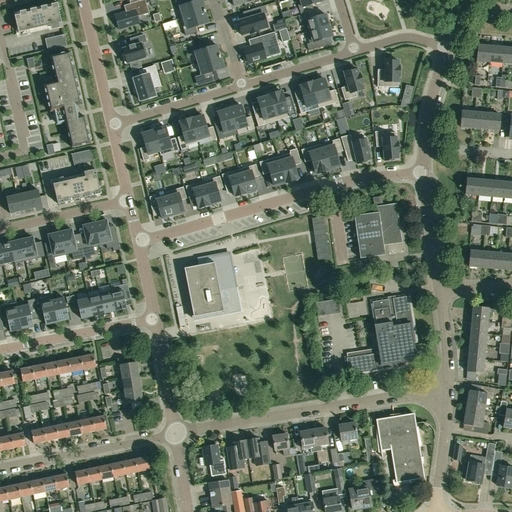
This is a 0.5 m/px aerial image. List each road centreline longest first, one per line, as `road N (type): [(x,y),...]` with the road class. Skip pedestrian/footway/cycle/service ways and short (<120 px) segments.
road 1 (residential): [(137,242),(363,176),(420,173)]
road 2 (residential): [(175,436),(443,392)]
road 3 (residential): [(0,472),(175,436)]
road 4 (residential): [(0,350),(155,317)]
road 5 (residential): [(240,85),(111,125)]
road 6 (residential): [(128,199),(0,228)]
road 7 (residential): [(111,125),(82,0)]
road 8 (residential): [(175,436),(155,317)]
